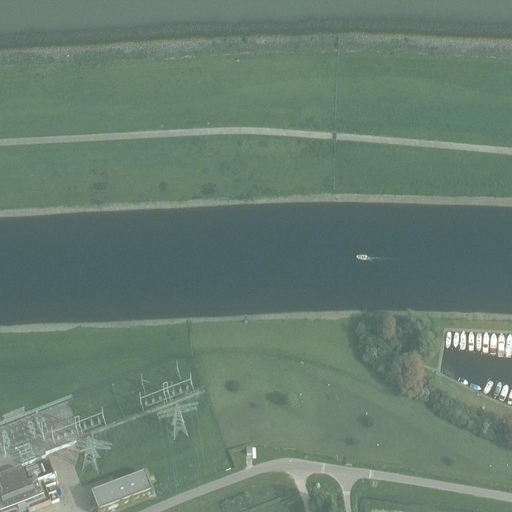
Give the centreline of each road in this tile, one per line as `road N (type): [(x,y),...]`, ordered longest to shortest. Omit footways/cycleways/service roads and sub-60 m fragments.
road 1 (unclassified): [(340,468),(275,464),(156,511)]
road 2 (unclassified): [(340,468),(511,501)]
